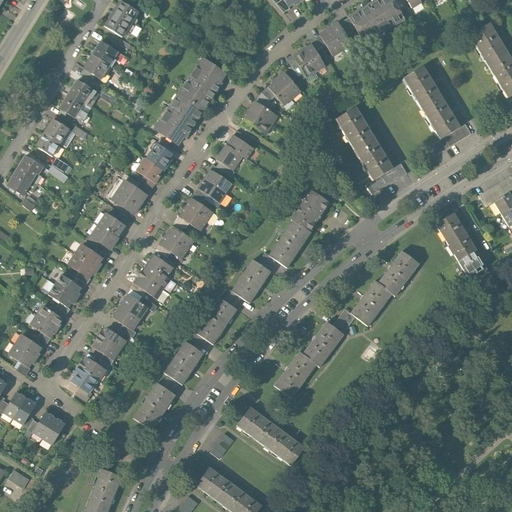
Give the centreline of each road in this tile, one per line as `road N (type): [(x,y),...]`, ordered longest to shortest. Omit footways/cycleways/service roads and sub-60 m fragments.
road 1 (residential): [(343,0),(255,70),(45,382),(48,396),(151,470)]
road 2 (residential): [(359,231),(250,332),(151,470)]
road 3 (residential): [(168,481),(266,343),(371,245)]
road 4 (residential): [(511,132),(359,231)]
road 5 (residential): [(371,245),(511,155)]
